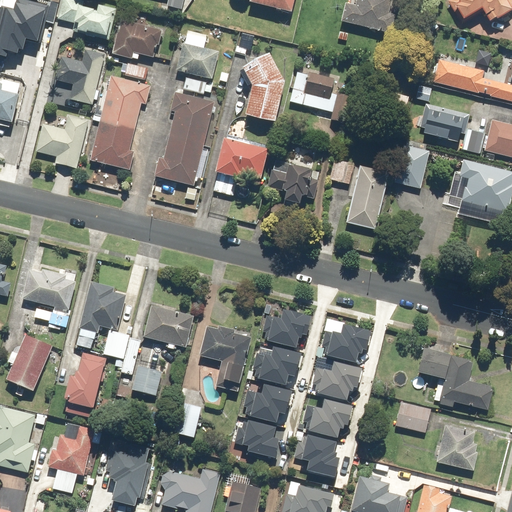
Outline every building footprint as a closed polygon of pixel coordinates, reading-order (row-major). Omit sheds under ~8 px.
[(37,43),(45,2),(35,0),(10,0),(9,6),(0,4),(0,53),(16,57),(18,47),(23,48),(25,41),(37,43)] [(115,10),(69,0),(61,0),(56,21),(76,26),(74,35),(107,42),(109,33),(115,10)] [(165,0),(164,8),(181,12),(183,0),(165,0)] [(247,0),(247,5),(288,14),(291,0),(247,0)] [(343,6),(339,23),(389,35),(393,18),(386,16),(389,0),(354,0),(353,9),(343,6)] [(456,22),(478,11),(486,24),(507,11),(500,0),(451,0),(446,3),(456,22)] [(114,39),(113,39),(113,43),(111,50),(112,50),(111,57),(131,60),(131,55),(153,60),(160,33),(118,23),(114,39)] [(216,55),(181,47),(175,73),(184,75),(181,91),(203,96),(203,93),(211,95),(212,88),(208,87),(216,55)] [(72,87),(69,102),(92,107),(103,55),(83,51),(81,61),(60,56),(54,84),(72,87)] [(273,126),(282,83),(267,55),(238,71),(249,89),(242,119),(273,126)] [(437,62),(431,85),(511,104),(511,67),(509,80),(511,80),(511,87),(480,79),(482,73),(437,62)] [(147,69),(126,65),(123,77),(144,82),(147,69)] [(20,90),(33,93),(39,70),(26,67),(20,90)] [(327,94),(331,80),(296,72),(288,104),(331,114),(335,95),(327,94)] [(149,86),(110,77),(89,163),(126,172),(130,156),(125,155),(137,106),(143,108),(149,86)] [(0,124),(9,126),(16,86),(0,83),(0,124)] [(153,180),(193,189),(202,149),(210,151),(213,139),(205,137),(213,104),(173,95),(169,113),(174,114),(162,161),(158,160),(153,180)] [(425,107),(418,137),(461,147),(460,151),(479,155),(483,136),(466,132),(470,117),(425,107)] [(90,122),(67,116),(63,132),(42,126),(35,154),(56,160),(54,165),(76,171),(90,122)] [(511,126),(490,121),(482,153),(511,159),(511,126)] [(232,140),(231,146),(221,143),(208,190),(252,202),(266,148),(232,140)] [(427,152),(403,147),(394,184),(418,190),(427,152)] [(511,191),(511,171),(464,159),(460,176),(467,178),(462,199),(508,210),(511,191)] [(354,188),(345,225),(374,231),(388,172),(333,160),(328,182),(354,188)] [(272,173),(269,192),(280,194),(279,204),(297,207),(298,197),(313,200),(317,173),(284,168),(283,175),(272,173)] [(0,297),(6,299),(9,284),(1,283),(4,268),(0,267),(0,297)] [(63,282),(64,277),(41,271),(40,275),(27,272),(20,302),(66,313),(73,284),(63,282)] [(92,342),(93,335),(96,336),(98,329),(111,333),(114,322),(118,323),(125,297),(110,294),(111,290),(89,284),(76,338),(92,342)] [(149,307),(141,339),(184,349),(191,317),(149,307)] [(35,310),(33,320),(47,323),(47,326),(66,330),(68,317),(35,310)] [(305,337),(309,319),(280,312),(277,322),(269,320),(265,339),(294,346),(297,335),(305,337)] [(366,351),(370,334),(340,327),(338,337),(329,335),(325,353),(355,360),(357,349),(366,351)] [(235,394),(249,340),(231,335),(232,332),(217,328),(216,332),(204,328),(197,359),(220,365),(213,389),(235,394)] [(123,361),(127,338),(106,334),(102,357),(123,361)] [(50,350),(23,338),(3,383),(30,395),(50,350)] [(139,342),(128,340),(122,373),(132,375),(139,342)] [(298,373),(302,356),(273,349),(271,359),(262,357),(258,375),(287,382),(290,371),(298,373)] [(470,364),(420,351),(414,375),(443,382),(437,405),(451,409),(452,405),(483,412),(489,389),(465,383),(470,364)] [(103,361),(81,355),(76,375),(72,374),(71,380),(66,379),(59,406),(90,413),(97,385),(102,386),(104,376),(100,375),(103,361)] [(355,389),(359,372),(330,365),(327,375),(319,373),(314,391),(344,398),(347,387),(355,389)] [(160,374),(136,368),(130,391),(155,397),(160,374)] [(286,406),(290,388),(261,381),(258,391),(250,389),(246,408),(275,415),(278,404),(286,406)] [(345,427),(350,410),(320,403),(318,413),(309,411),(305,429),(334,436),(337,425),(345,427)] [(199,409),(179,404),(171,436),(192,441),(199,409)] [(430,411),(398,405),(394,429),(426,435),(430,411)] [(0,468),(26,475),(33,446),(26,444),(33,418),(0,409),(0,468)] [(269,435),(272,423),(238,416),(232,445),(272,454),(276,437),(269,435)] [(471,444),(473,434),(443,428),(436,464),(472,472),(477,445),(471,444)] [(55,472),(52,492),(71,495),(75,475),(82,477),(90,432),(76,429),(74,443),(63,441),(63,438),(53,436),(47,470),(55,472)] [(331,457),(334,445),(301,437),(294,467),(335,476),(338,459),(331,457)] [(146,455),(113,446),(103,484),(111,486),(106,505),(130,511),(132,502),(141,504),(150,467),(144,466),(146,455)] [(158,490),(163,491),(160,507),(182,511),(210,511),(219,474),(201,469),(198,480),(162,472),(158,490)] [(387,485),(356,478),(347,511),(402,511),(405,500),(385,495),(387,485)] [(251,511),(256,490),(232,484),(225,511),(251,511)] [(446,511),(449,499),(437,496),(438,490),(421,486),(416,511),(446,511)] [(329,511),(332,496),(296,487),(289,511),(315,511),(317,508),(329,511)]
